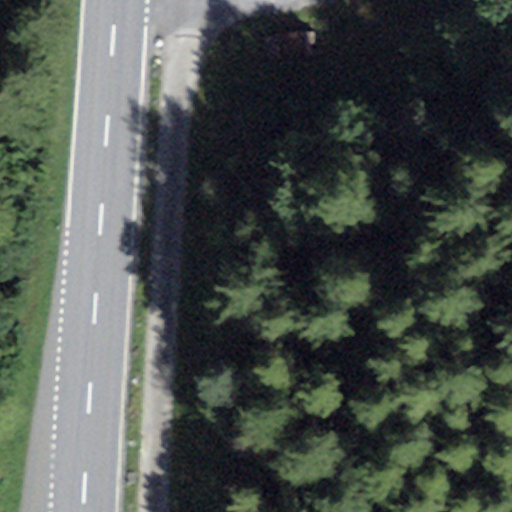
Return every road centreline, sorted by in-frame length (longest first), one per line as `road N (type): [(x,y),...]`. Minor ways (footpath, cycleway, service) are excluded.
road 1 (secondary): [(116,0),(83,511)]
road 2 (track): [(179,0),(158,511)]
